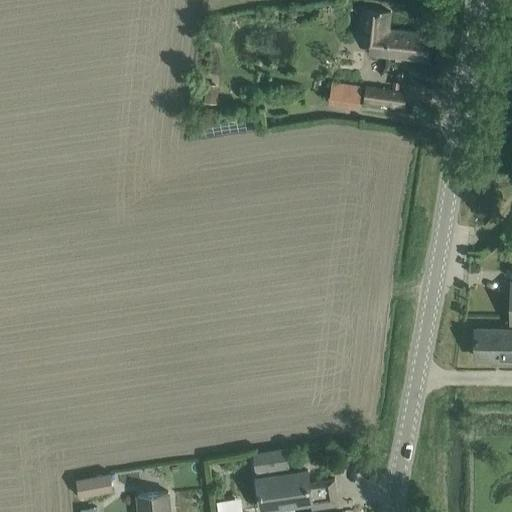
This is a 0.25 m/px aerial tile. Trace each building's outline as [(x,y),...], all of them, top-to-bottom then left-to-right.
[(370,53),(407,57),(427,59),(430,33),(388,29),(390,11),(366,9),(364,28),(372,28),(370,53)] [(332,81),(328,102),(359,106),(362,85),(332,81)] [(406,93),(366,87),(365,101),(404,107),(406,93)] [(206,90),(205,104),(218,105),(219,91),(206,90)] [(511,329),(475,329),(475,357),(500,357),(500,361),(511,361),(511,329)] [(288,465),(286,449),(254,454),(262,508),(311,501),(312,508),(338,504),(335,478),(309,482),(307,470),(287,473),(286,465),(288,465)] [(111,474),(77,481),(80,496),(114,489),(111,474)] [(170,511),(168,491),(138,494),(140,511),(170,511)]
